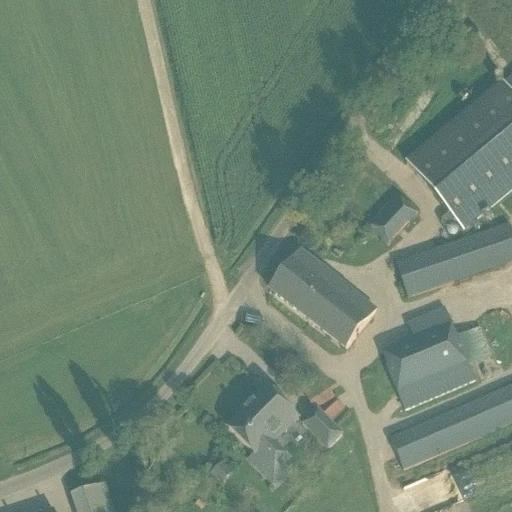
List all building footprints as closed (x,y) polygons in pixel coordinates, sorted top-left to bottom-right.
[(511,79),(407,166),(420,182),(448,215),(454,223),(463,234),(511,193),(511,79)] [(367,229),(382,242),(389,249),(417,218),(395,198),(367,229)] [(442,220),(440,226),(445,231),(454,223),(448,215),(442,220)] [(511,264),(511,235),(509,227),(395,266),(407,301),(511,264)] [(270,293),(285,305),(344,351),(374,312),(348,292),(315,267),(300,255),(270,293)] [(413,343),(381,356),(404,414),(475,385),(468,369),(492,359),(480,330),(456,339),(444,310),(406,325),(413,343)] [(511,426),(511,387),(389,441),(403,474),(511,426)] [(244,416),(228,432),(242,446),(255,459),(251,464),(265,478),(275,468),(285,458),(274,448),(271,445),(296,420),(282,406),(268,392),(244,416)] [(317,413),(303,428),(328,453),(342,438),(317,413)] [(390,495),(397,511),(419,511),(421,511),(410,486),(390,495)] [(72,498),(76,511),(110,511),(102,488),(72,498)]
